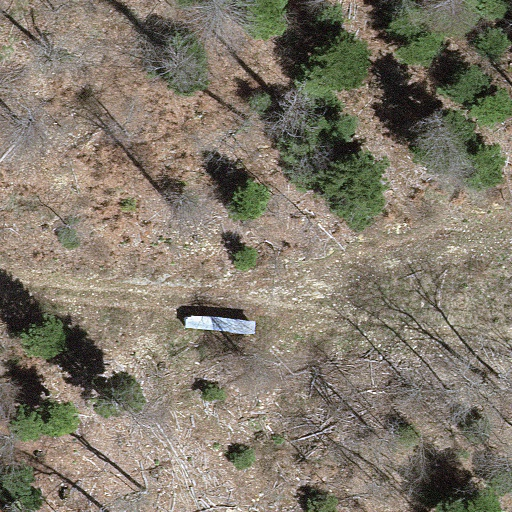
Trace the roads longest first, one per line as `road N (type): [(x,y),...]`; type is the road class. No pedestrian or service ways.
road 1 (track): [(511,328),(0,287)]
road 2 (track): [(511,225),(351,268),(268,312)]
